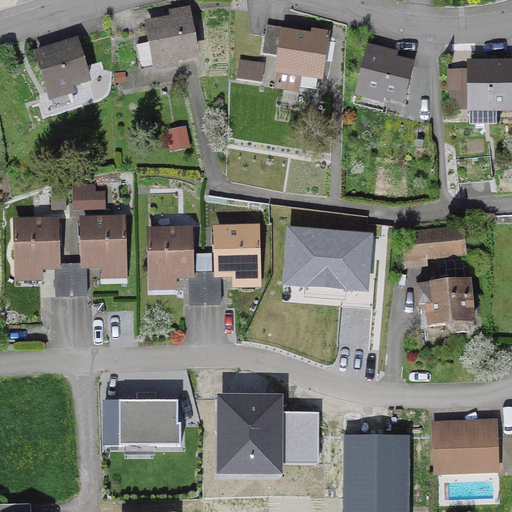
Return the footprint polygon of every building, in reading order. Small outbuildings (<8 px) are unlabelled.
[(153,64),(193,57),(184,11),(167,14),(169,23),(157,25),(157,26),(146,28),(148,36),(132,39),(137,68),(153,65),(153,64)] [(278,59),(273,89),(295,93),(298,76),(318,79),(321,60),(324,43),(324,38),(311,36),(311,40),(282,36),(278,59)] [(45,93),(86,81),(75,45),(59,50),(59,49),(45,53),(46,54),(34,58),(45,93)] [(356,90),(401,101),(409,68),(392,64),(394,57),(366,50),(356,90)] [(262,67),(239,63),(236,79),(259,82),(262,67)] [(468,67),(468,75),(449,75),(449,99),(468,98),(469,110),(492,110),(510,110),(510,67),(468,67)] [(452,148),(455,180),(490,177),(487,145),(452,148)] [(50,212),(64,211),(63,197),(49,198),(50,212)] [(70,197),(70,211),(84,211),(84,197),(70,197)] [(82,224),(83,267),(120,266),(119,223),(82,224)] [(16,269),(53,268),(52,224),(15,225),(16,269)] [(372,237),(288,229),(283,286),(305,288),(304,297),(345,301),(346,291),(367,293),(372,237)] [(424,266),(423,259),(463,255),(460,230),(401,236),(404,268),(424,266)] [(216,245),(217,276),(254,275),(253,232),(216,232),(216,245)] [(150,278),(187,277),(186,233),(149,234),(150,278)] [(417,307),(426,306),(428,328),(445,326),(445,330),(450,335),(466,333),(469,327),(465,284),(425,288),(415,289),(417,307)] [(283,396),(217,396),(217,476),(284,477),(284,464),(318,465),(318,414),(283,413),(283,396)] [(106,403),(106,449),(178,449),(178,402),(106,403)] [(409,511),(410,437),(343,437),(343,511),(409,511)] [(496,473),(495,437),(431,440),(433,475),(496,473)]
